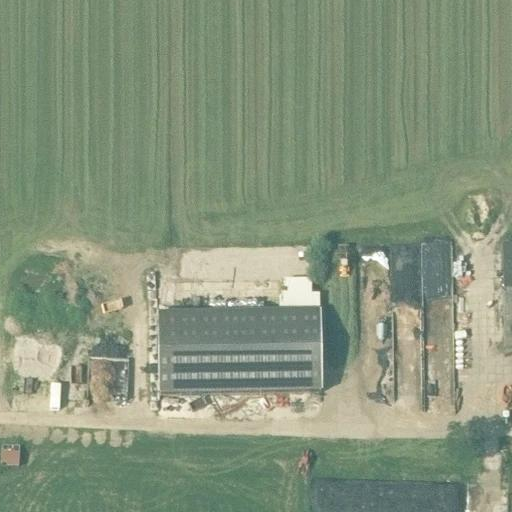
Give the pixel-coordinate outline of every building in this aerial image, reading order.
[(421,293),(422,411),(454,410),(453,323),(471,322),(471,314),(454,315),(454,242),(422,243),(422,252),(393,252),(393,293),(421,293)] [(511,245),(502,245),(503,352),(511,352),(511,245)] [(158,398),(322,394),(320,311),(156,315),(158,398)] [(0,447),(0,453),(0,467),(18,469),(20,448),(0,447)] [(433,511),(435,486),(379,484),(377,511),(433,511)]
